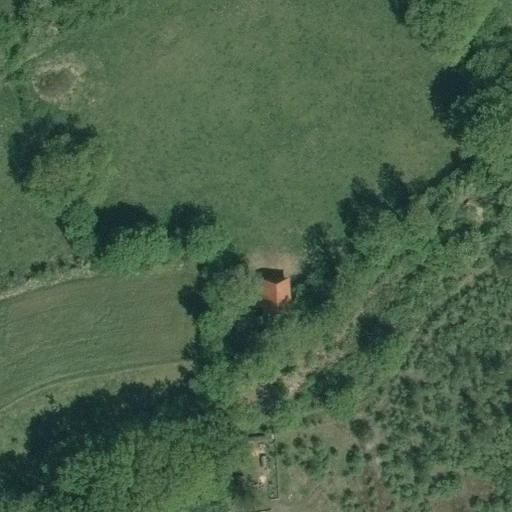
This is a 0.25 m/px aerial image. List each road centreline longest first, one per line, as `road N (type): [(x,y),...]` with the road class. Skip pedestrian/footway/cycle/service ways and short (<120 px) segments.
road 1 (track): [(129,511),(157,476),(219,428),(335,416),(374,395),(438,306),(511,256)]
road 2 (track): [(219,428),(217,280)]
